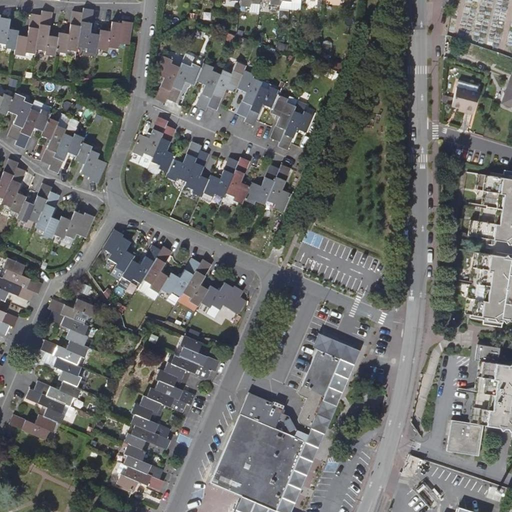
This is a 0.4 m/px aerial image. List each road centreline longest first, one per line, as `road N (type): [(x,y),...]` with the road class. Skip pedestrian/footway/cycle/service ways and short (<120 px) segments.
road 1 (residential): [(172,511),(275,276)]
road 2 (residential): [(120,210),(69,278),(43,292),(0,412)]
road 3 (tertiary): [(417,131),(409,329)]
road 4 (residential): [(120,210),(275,276)]
road 5 (residential): [(139,102),(292,161)]
road 6 (residential): [(275,276),(409,329)]
road 7 (residential): [(120,210),(34,172),(0,146)]
road 8 (tertiary): [(415,0),(417,131)]
road 9 (residential): [(388,439),(511,482)]
